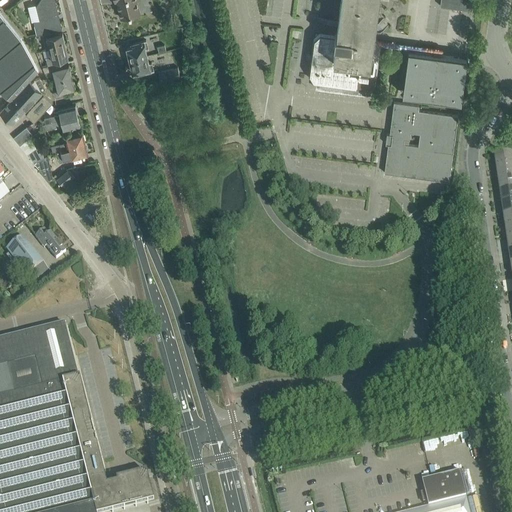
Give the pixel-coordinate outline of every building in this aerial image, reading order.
[(34,21),(37,34),(58,29),(62,28),(55,0),(39,0),(36,6),(40,19),(34,21)] [(122,18),(123,17),(125,19),(128,18),(130,16),(140,13),(137,1),(139,0),(114,0),(115,2),(118,1),(122,18)] [(340,0),(336,33),(335,33),(335,35),(320,33),(314,39),(312,55),(311,60),(309,74),(314,81),(317,81),(316,88),(366,95),(366,88),(370,88),(375,83),(381,44),(380,44),(377,39),(376,38),(374,38),(375,31),(376,22),(379,0),(340,0)] [(472,10),(473,0),(440,0),(440,5),(472,10)] [(0,55),(21,38),(4,17),(0,20),(0,55)] [(58,29),(37,34),(38,39),(47,37),(48,41),(44,41),(46,49),(50,48),(66,45),(62,32),(59,33),(58,29)] [(0,90),(1,90),(34,62),(21,38),(0,55),(0,90)] [(147,40),(146,41),(131,44),(132,46),(127,48),(130,60),(148,56),(146,47),(149,47),(147,40)] [(48,65),(66,61),(65,57),(68,57),(66,45),(50,48),(52,55),(46,57),(48,65)] [(409,50),(403,94),(428,97),(427,100),(436,101),(437,98),(461,102),(467,59),(460,58),(441,55),(434,54),(416,51),(409,50)] [(150,62),(148,56),(130,60),(133,72),(138,71),(139,74),(152,70),(154,69),(152,62),(150,62)] [(67,65),(66,61),(48,65),(42,66),(45,72),(53,70),(55,79),(71,75),(69,65),(67,65)] [(34,121),(52,101),(42,92),(37,87),(40,83),(32,76),(38,70),(34,62),(1,90),(11,99),(7,103),(5,101),(1,106),(3,108),(0,111),(12,123),(24,110),(27,112),(26,113),(34,121)] [(180,76),(179,70),(178,68),(159,72),(161,81),(180,76)] [(75,88),(71,75),(55,79),(58,93),(56,93),(57,97),(64,95),(63,91),(75,88)] [(388,144),(384,172),(449,181),(458,115),(419,110),(420,105),(394,101),(390,133),(387,133),(386,143),(388,144)] [(78,115),(76,105),(59,110),(60,113),(44,117),(45,119),(42,120),(43,124),(78,115)] [(80,125),(78,115),(43,124),(44,128),(44,129),(45,129),(63,125),(64,129),(80,125)] [(23,129),(14,137),(20,145),(29,138),(30,137),(23,129)] [(85,142),(83,133),(67,136),(68,141),(51,145),(53,152),(58,151),(62,149),(85,142)] [(29,138),(20,145),(27,153),(37,147),(30,137),(29,138)] [(62,149),(58,151),(60,161),(63,160),(88,154),(85,142),(62,149)] [(37,148),(37,147),(27,153),(33,161),(36,160),(44,157),(44,156),(42,151),(39,152),(37,148)] [(55,166),(51,153),(44,156),(44,157),(36,160),(43,169),(50,167),(55,166)] [(511,165),(511,163),(510,153),(494,155),(496,168),(511,165)] [(511,177),(511,165),(496,168),(497,180),(511,177)] [(68,170),(58,178),(63,184),(73,176),(68,170)] [(511,189),(511,177),(497,180),(499,192),(511,189)] [(0,202),(10,195),(0,183),(0,202)] [(511,201),(511,189),(499,192),(501,203),(511,201)] [(511,214),(511,201),(501,203),(503,215),(511,214)] [(511,226),(511,214),(503,215),(505,227),(511,226)] [(66,251),(51,232),(49,234),(46,230),(38,236),(45,244),(47,242),(59,257),(66,251)] [(40,259),(23,237),(7,250),(31,281),(48,268),(41,261),(43,259),(42,257),(40,259)] [(0,511),(112,511),(154,502),(147,472),(117,480),(117,483),(107,486),(80,377),(78,378),(65,323),(0,339),(0,379),(9,377),(13,393),(0,396),(0,511)] [(469,511),(466,498),(460,473),(423,482),(429,507),(408,511),(469,511)]
